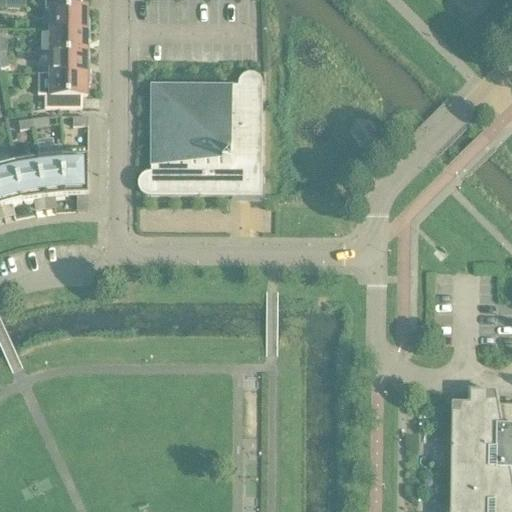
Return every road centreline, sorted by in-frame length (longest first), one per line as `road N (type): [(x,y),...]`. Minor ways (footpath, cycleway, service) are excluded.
road 1 (residential): [(121,253),(375,258)]
road 2 (residential): [(121,253),(118,0)]
road 3 (residential): [(375,258),(379,201),(484,94)]
road 4 (residential): [(0,291),(92,276),(121,253)]
